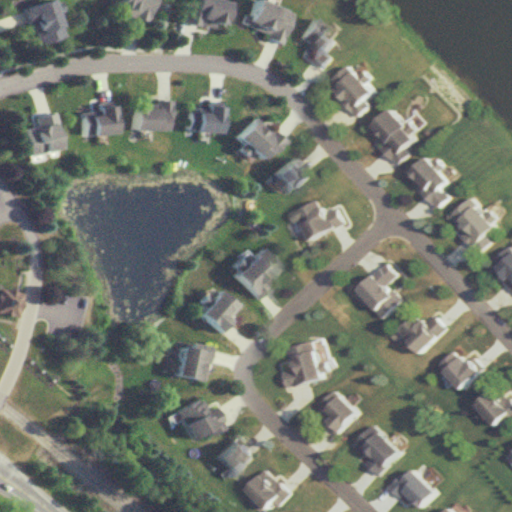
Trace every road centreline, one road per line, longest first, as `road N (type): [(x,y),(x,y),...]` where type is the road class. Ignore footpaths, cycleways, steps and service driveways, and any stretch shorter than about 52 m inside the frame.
road 1 (residential): [(0,84),(82,62),(214,63),(254,75),(291,98),(511,341)]
road 2 (residential): [(369,511),(243,389),(239,371),(245,354),(396,216)]
road 3 (residential): [(0,388),(29,309),(34,253),(18,212),(0,194)]
